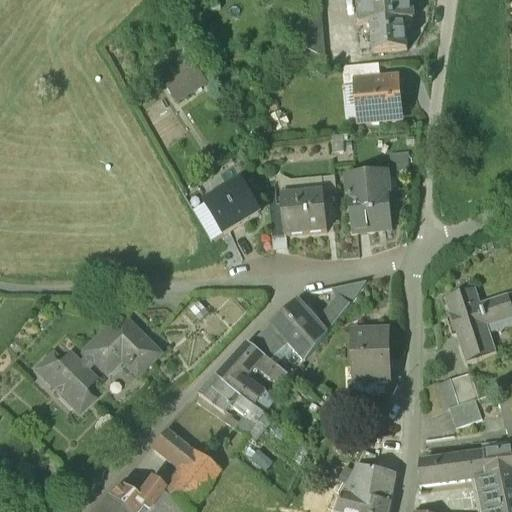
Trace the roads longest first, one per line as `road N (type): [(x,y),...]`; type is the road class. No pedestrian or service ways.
road 1 (residential): [(402,511),(414,263)]
road 2 (residential): [(419,246),(444,0)]
road 3 (residential): [(292,279),(414,263)]
